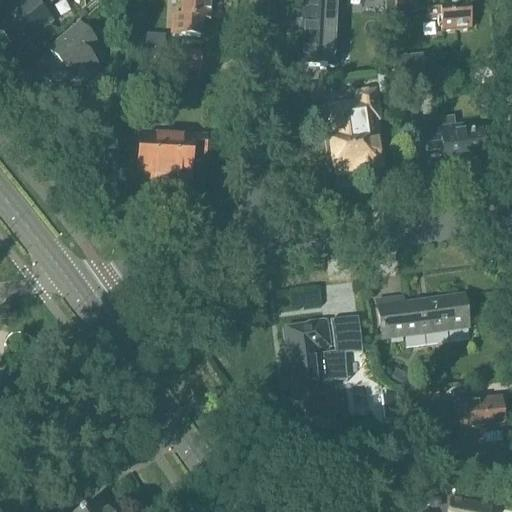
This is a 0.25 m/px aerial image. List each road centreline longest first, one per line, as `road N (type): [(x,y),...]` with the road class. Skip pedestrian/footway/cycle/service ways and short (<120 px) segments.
road 1 (secondary): [(231,511),(67,282)]
road 2 (residential): [(246,257),(511,221)]
road 3 (residential): [(246,257),(259,0)]
road 4 (residential): [(67,282),(246,257)]
